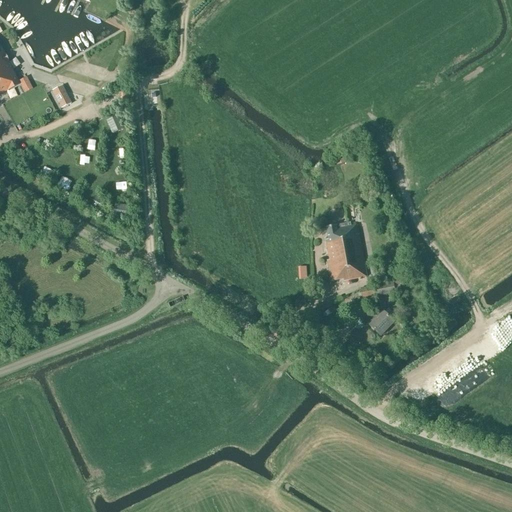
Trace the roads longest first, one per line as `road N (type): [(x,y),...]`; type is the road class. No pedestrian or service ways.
road 1 (unclassified): [(511,463),(400,425),(166,280)]
road 2 (track): [(369,406),(480,322),(403,195),(385,145)]
road 3 (track): [(152,271),(136,102),(139,87),(175,72),(183,13)]
road 4 (unclassified): [(0,371),(132,319),(166,280)]
road 5 (unclassified): [(166,280),(0,188)]
